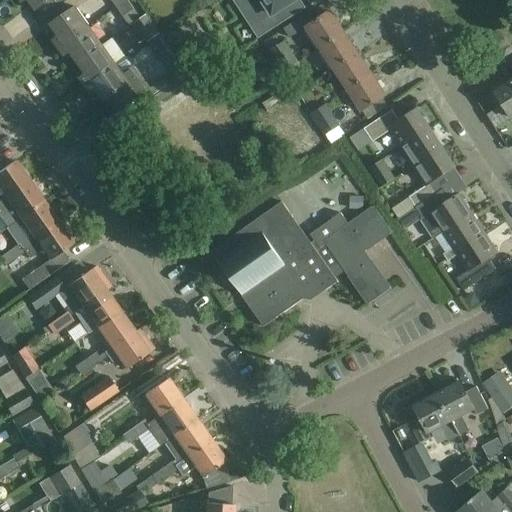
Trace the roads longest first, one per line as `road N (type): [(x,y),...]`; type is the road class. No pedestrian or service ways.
road 1 (residential): [(264,439),(0,66)]
road 2 (residential): [(511,178),(396,0)]
road 3 (residential): [(353,394),(511,306)]
road 4 (residential): [(353,394),(415,511)]
